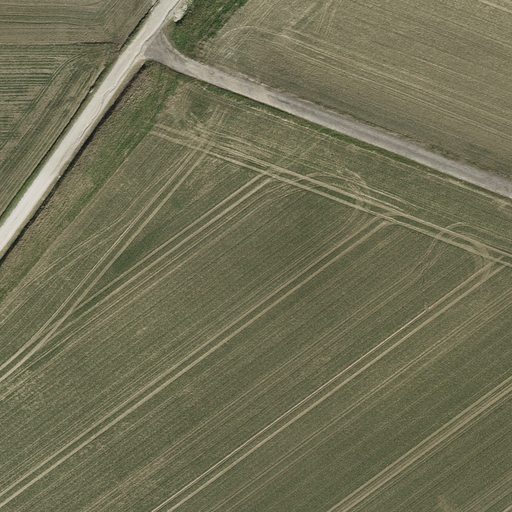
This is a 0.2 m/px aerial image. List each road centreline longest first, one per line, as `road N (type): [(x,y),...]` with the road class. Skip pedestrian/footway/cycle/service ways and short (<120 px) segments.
road 1 (track): [(511,193),(141,47)]
road 2 (track): [(179,0),(0,243)]
